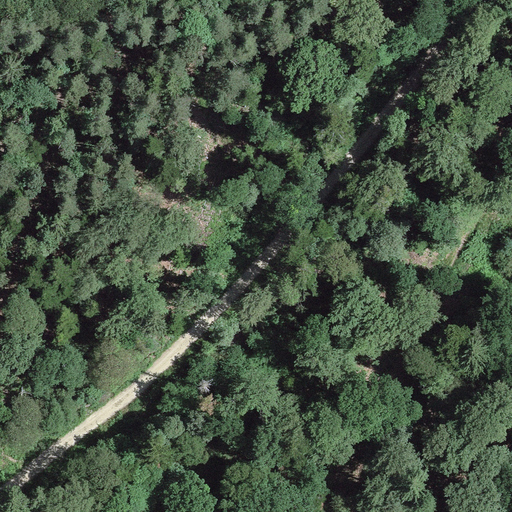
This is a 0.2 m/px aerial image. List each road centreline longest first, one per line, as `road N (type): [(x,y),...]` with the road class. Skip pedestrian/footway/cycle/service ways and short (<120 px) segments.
road 1 (track): [(0,460),(288,216),(463,0)]
road 2 (track): [(427,353),(151,511)]
road 3 (track): [(511,173),(425,342),(446,365),(511,377)]
